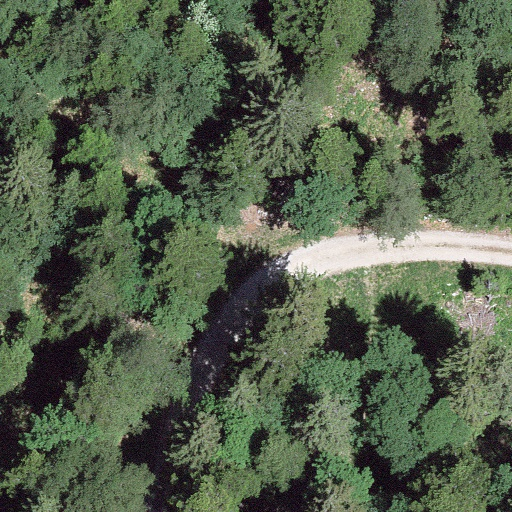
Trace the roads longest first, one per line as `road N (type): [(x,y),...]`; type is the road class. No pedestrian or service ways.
road 1 (track): [(511,263),(374,239),(305,268),(234,318),(194,378),(158,511)]
road 2 (track): [(374,239),(360,342),(365,511)]
